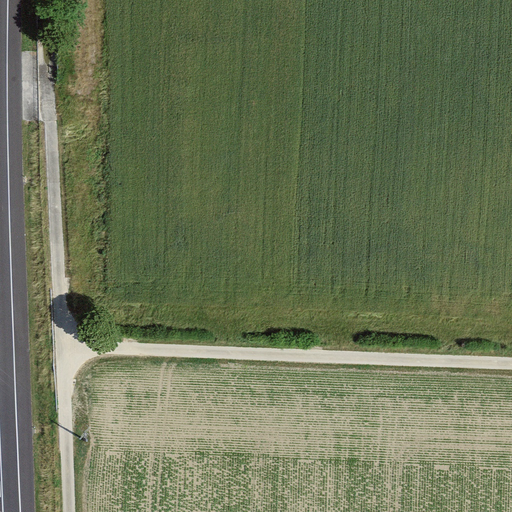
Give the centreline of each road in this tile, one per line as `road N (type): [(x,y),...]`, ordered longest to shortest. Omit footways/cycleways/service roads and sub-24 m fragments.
road 1 (track): [(64,346),(511,362)]
road 2 (track): [(69,511),(47,82)]
